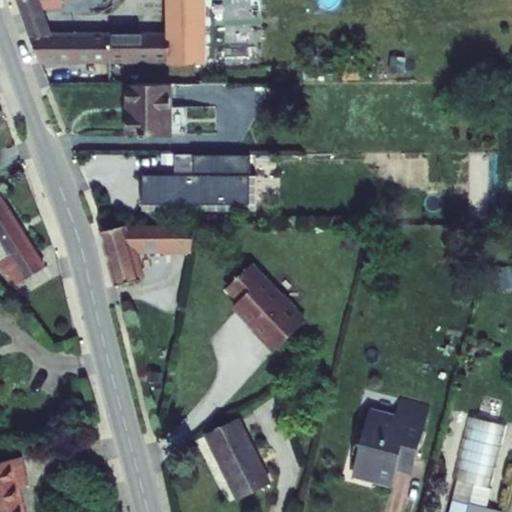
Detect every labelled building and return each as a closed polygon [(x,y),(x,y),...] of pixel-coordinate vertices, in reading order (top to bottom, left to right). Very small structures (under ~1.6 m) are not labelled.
[(23,0),(28,14),(51,14),(47,0),(57,0),(23,0)] [(36,38),(45,65),(170,64),(170,68),(208,68),(208,63),(208,34),(207,0),(166,0),(167,8),(173,8),(173,37),(57,38),(36,38)] [(207,0),(208,34),(208,63),(231,63),(231,34),(267,33),(267,0),(207,0)] [(36,38),(57,38),(51,14),(28,14),(36,38)] [(130,112),(130,133),(172,133),(172,89),(134,90),(134,113),(130,112)] [(255,179),(255,159),(199,159),(199,179),(148,178),(148,208),(254,208),(255,179)] [(6,268),(24,295),(52,277),(1,197),(0,197),(0,267),(2,271),(6,268)] [(122,227),(105,233),(120,287),(146,280),(140,254),(187,252),(188,263),(201,262),(202,227),(122,227)] [(272,349),(306,319),(250,262),(229,280),(241,294),(236,299),(235,302),(235,305),(238,307),(241,306),(243,305),(246,309),(246,312),(256,324),(253,327),(272,349)] [(434,413),(407,405),(401,428),(376,422),(363,474),(384,479),(381,488),(397,492),(404,465),(421,469),(434,413)] [(482,511),(485,506),(496,509),(498,497),(511,437),(511,422),(478,415),(463,478),(468,480),(466,489),(460,511),(482,511)] [(244,505),(274,490),(243,427),(212,442),(244,505)] [(0,511),(25,511),(22,493),(31,491),(25,467),(0,473),(0,511)]
